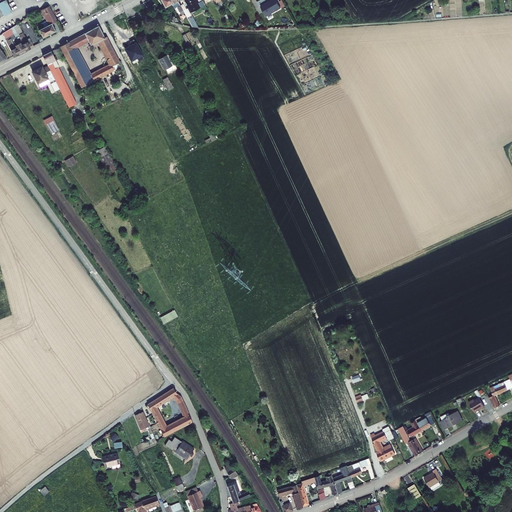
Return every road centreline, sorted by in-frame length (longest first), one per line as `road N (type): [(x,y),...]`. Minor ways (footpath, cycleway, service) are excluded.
road 1 (residential): [(0,144),(183,393),(221,484),(224,511)]
road 2 (residential): [(511,405),(383,481),(303,511)]
road 3 (track): [(173,380),(2,511)]
road 4 (track): [(511,213),(335,292)]
road 5 (tertiary): [(136,0),(0,70)]
